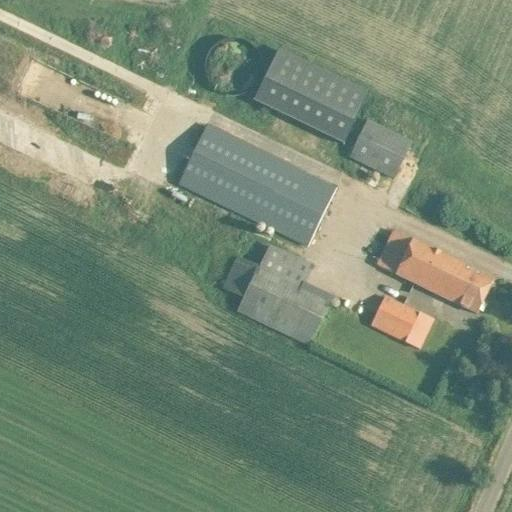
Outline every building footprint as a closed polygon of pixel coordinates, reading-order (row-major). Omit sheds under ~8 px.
[(236,76),(237,45),(214,44),(212,75),(236,76)] [(278,45),(253,96),(343,140),(368,89),(278,45)] [(367,122),(350,158),(364,164),(375,170),(376,170),(394,179),(412,143),(394,135),(367,122)] [(335,189),(317,180),(207,126),(179,183),(307,246),(335,189)] [(377,266),(459,306),(477,315),(494,280),(394,232),(377,266)] [(314,267),(270,246),(237,313),(309,347),(331,299),(305,286),(314,267)] [(420,314),(385,297),(370,327),(405,344),(420,314)]
